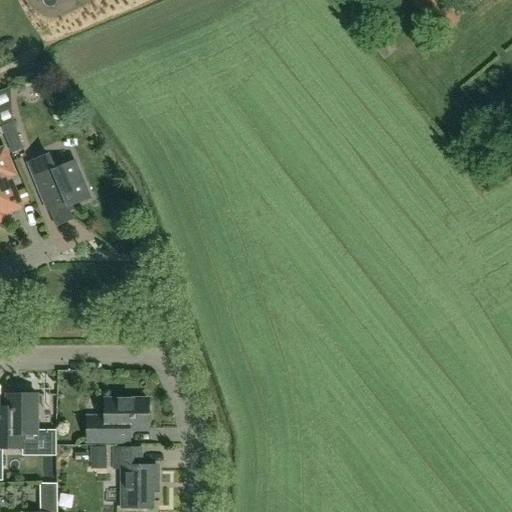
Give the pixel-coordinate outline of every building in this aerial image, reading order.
[(413,0),(427,18),(443,6),(438,0),(413,0)] [(12,122),(2,126),(13,153),(23,148),(12,122)] [(0,215),(21,207),(8,176),(14,174),(4,149),(0,150),(0,215)] [(48,155),(29,163),(48,210),(67,202),(69,209),(80,204),(80,202),(90,198),(75,162),(59,168),(57,162),(48,155)] [(0,448),(23,449),(37,449),(37,395),(7,395),(7,408),(0,407),(0,448)] [(106,418),(88,418),(88,442),(130,442),(130,429),(148,429),(148,400),(106,400),(106,418)] [(90,449),(90,470),(106,469),(106,448),(90,449)] [(157,491),(157,467),(140,467),(140,450),(115,450),(115,468),(123,468),(123,508),(152,508),(152,491),(157,491)] [(0,484),(0,495),(26,495),(25,484),(0,484)] [(45,508),(55,508),(54,490),(44,490),(45,508)]
